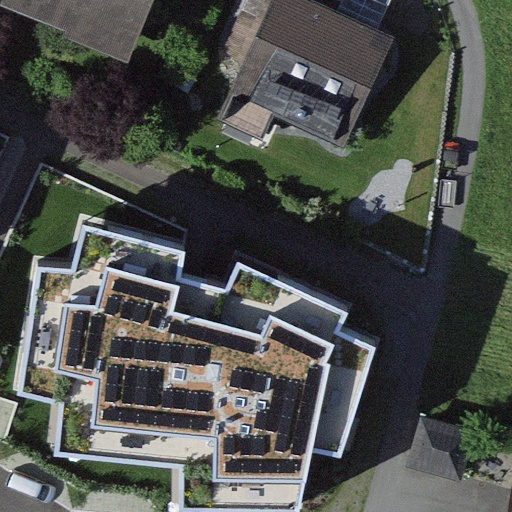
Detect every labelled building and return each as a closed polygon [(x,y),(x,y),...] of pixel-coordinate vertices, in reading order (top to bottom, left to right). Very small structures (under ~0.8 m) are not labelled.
[(0,0),(0,5),(126,57),(149,0),(0,0)] [(340,13),(311,0),(274,0),(217,120),(262,141),(275,113),(343,145),(394,39),(376,31),(340,13)] [(345,0),(340,13),(376,31),(390,0),(345,0)] [(80,217),(70,262),(35,260),(14,392),(63,404),(56,455),(180,468),(180,509),(297,510),(314,449),(340,455),(374,348),(338,334),(345,313),(239,264),(225,293),(203,287),(178,280),(182,247),(80,217)] [(472,433),(423,419),(409,470),(458,484),(472,433)]
